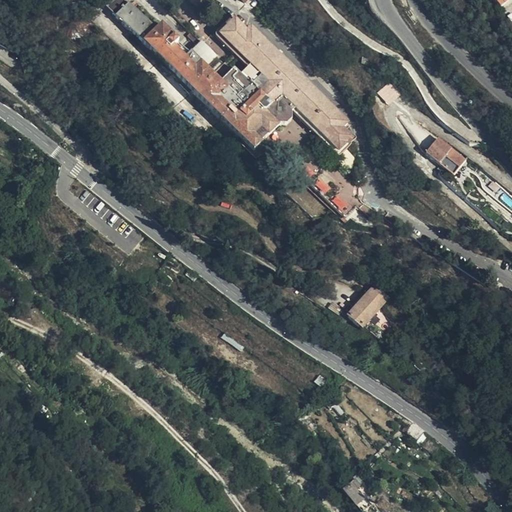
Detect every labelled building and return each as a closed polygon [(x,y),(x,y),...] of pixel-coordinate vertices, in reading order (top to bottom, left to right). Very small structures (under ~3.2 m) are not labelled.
[(106,0),(103,4),(113,14),(124,1),(122,0),(106,0)] [(493,0),(500,8),(510,0),(493,0)] [(113,14),(144,45),(204,105),(258,158),(266,149),(261,144),(264,141),(344,221),(355,207),(276,129),(279,126),(285,126),(290,121),(290,114),(291,113),(295,109),(339,153),(346,144),(346,143),(351,138),(342,129),(347,123),(250,28),(246,31),(234,20),(219,36),(237,53),(234,57),(245,67),(249,71),(243,78),(239,74),(225,61),(211,76),(205,70),(215,59),(201,45),(185,61),(172,48),(177,43),(161,27),(155,32),(124,1),(113,14)] [(215,38),(234,57),(237,53),(219,36),(234,20),(231,18),(215,34),(215,36),(215,38)] [(378,59),(376,62),(376,64),(376,67),(378,69),(380,69),(382,70),(384,69),(386,68),(387,66),(388,64),(387,61),(385,58),(383,58),(380,58),(378,59)] [(245,67),(239,74),(243,78),(249,71),(245,67)] [(377,92),(388,105),(400,95),(389,82),(377,92)] [(295,109),(291,113),(335,156),(339,153),(295,109)] [(339,153),(335,156),(338,159),(350,145),(349,144),(356,137),(347,129),(349,125),(347,123),(342,129),(351,138),(346,143),(346,144),(339,153)] [(426,156),(453,177),(465,161),(437,140),(426,156)] [(363,299),(354,310),(347,318),(361,330),(387,299),(369,284),(359,296),(363,299)] [(350,307),(354,310),(363,299),(359,296),(350,307)] [(327,310),(338,318),(341,313),(331,304),(327,310)] [(416,363),(413,367),(419,372),(421,368),(427,369),(432,368),(436,366),(439,361),(440,357),(439,352),(437,349),(435,347),(431,344),(426,344),(422,344),(418,346),(415,351),(414,356),(415,361),(416,363)] [(462,358),(457,353),(454,357),(459,362),(462,358)] [(301,419),(295,423),(303,430),(314,423),(309,414),(301,419)] [(417,440),(425,432),(413,423),(406,434),(417,440)] [(357,507),(361,511),(364,511),(370,507),(358,493),(360,492),(352,483),(344,489),(358,506),(357,507)] [(356,508),(357,507),(358,506),(344,489),(342,491),(356,508)]
